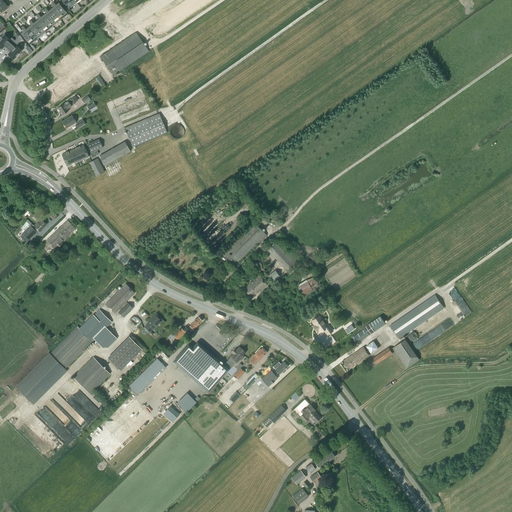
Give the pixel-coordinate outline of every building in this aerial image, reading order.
[(71,7),(65,0),(61,0),(68,9),(71,7)] [(194,0),(185,0),(189,4),(186,6),(190,12),(193,10),(191,8),(197,4),(194,0)] [(53,7),(62,18),(65,16),(56,5),(53,2),(51,4),(53,7)] [(56,5),(65,16),(68,14),(58,3),(56,5)] [(175,4),(171,8),(177,17),(182,14),(183,16),(186,14),(183,8),(180,10),(175,4)] [(51,9),(60,20),(62,18),(53,7),(51,9)] [(46,13),(55,24),(57,22),(48,11),(46,8),(44,10),(46,13)] [(171,8),(166,11),(171,18),(168,20),(172,25),(175,23),(173,21),(178,18),(177,17),(171,8)] [(48,11),(57,22),(60,20),(51,9),(48,11)] [(43,15),(52,26),(55,24),(46,13),(43,15)] [(38,19),(47,30),(50,28),(41,17),(38,14),(36,16),(38,19)] [(41,17),(50,28),(52,26),(43,15),(41,17)] [(157,17),(152,21),(158,30),(159,31),(164,28),(165,30),(168,28),(164,22),(161,24),(157,17)] [(36,21),(45,32),(47,30),(38,19),(36,21)] [(31,25),(40,36),(42,34),(33,23),(30,20),(28,22),(31,25)] [(33,23),(42,34),(45,32),(36,21),(33,23)] [(152,21),(147,24),(151,30),(148,32),(152,37),(155,35),(153,33),(158,30),(152,21)] [(28,27),(37,38),(40,36),(31,25),(28,27)] [(23,31),(32,42),(35,40),(26,29),(25,29),(23,26),(21,28),(23,31)] [(26,29),(35,40),(37,38),(28,27),(26,29)] [(137,29),(131,33),(138,44),(144,40),(145,42),(148,40),(145,35),(142,36),(137,29)] [(32,42),(23,31),(21,33),(30,45),(32,42)] [(10,39),(5,34),(2,38),(1,37),(0,38),(0,46),(3,49),(4,47),(7,49),(15,40),(12,38),(10,39)] [(110,35),(105,38),(111,47),(116,44),(110,35)] [(105,38),(101,42),(107,50),(111,47),(105,38)] [(17,57),(20,54),(19,54),(22,50),(17,45),(18,43),(15,40),(7,49),(10,52),(8,54),(14,59),(17,56),(17,57)] [(101,42),(97,45),(102,53),(107,50),(101,42)] [(97,45),(92,48),(98,56),(102,53),(97,45)] [(92,48),(88,51),(93,59),(98,56),(92,48)] [(88,51),(83,54),(89,62),(93,59),(88,51)] [(122,54),(117,57),(123,66),(128,62),(122,54)] [(117,57),(113,60),(118,69),(123,66),(117,57)] [(113,60),(108,63),(114,72),(118,69),(113,60)] [(108,63),(103,67),(109,75),(114,72),(108,63)] [(63,104),(57,108),(62,115),(68,111),(67,109),(76,103),(75,102),(77,100),(75,96),(72,98),(63,104)] [(132,147),(167,133),(159,114),(124,128),(132,147)] [(66,128),(76,123),(72,116),(62,121),(66,128)] [(78,128),(85,124),(82,120),(76,124),(78,128)] [(183,132),(183,131),(183,130),(182,128),(181,127),(180,126),(179,126),(178,125),(176,125),(175,126),(174,126),(173,127),(172,128),(171,130),(171,131),(171,132),(172,134),(173,135),(174,136),(175,136),(176,137),(178,137),(179,136),(180,136),(181,135),(182,134),(183,132)] [(102,147),(99,140),(87,144),(91,152),(102,147)] [(125,142),(120,144),(99,156),(105,166),(118,158),(121,156),(130,151),(125,142)] [(83,145),(72,150),(77,162),(81,160),(80,158),(83,156),(84,158),(87,157),(88,156),(83,145)] [(72,150),(62,155),(67,166),(71,164),(70,162),(73,160),(74,163),(77,162),(72,150)] [(95,176),(104,172),(97,158),(88,163),(95,176)] [(38,232),(46,224),(41,219),(34,226),(32,225),(30,227),(22,234),(28,240),(34,234),(35,234),(38,231),(38,232)] [(65,238),(75,229),(67,220),(46,241),(54,249),(57,246),(59,248),(61,248),(62,247),(62,245),(60,243),(65,238)] [(233,268),(266,235),(252,221),(219,254),(233,268)] [(289,273),(299,264),(277,240),(267,249),(289,273)] [(263,277),(269,271),(258,259),(255,254),(249,259),(252,263),(263,277)] [(251,298),(267,285),(259,275),(258,276),(258,277),(251,282),(250,282),(249,283),(249,284),(243,288),(251,298)] [(307,278),(295,286),(300,294),(312,286),(307,278)] [(125,306),(120,310),(118,312),(124,317),(132,308),(127,303),(126,302),(134,293),(125,284),(105,305),(114,313),(123,304),(125,306)] [(399,338),(444,307),(435,295),(390,326),(399,338)] [(48,353),(15,387),(27,399),(32,405),(66,371),(64,369),(94,339),(102,347),(108,347),(117,338),(106,327),(111,322),(99,310),(93,315),(93,314),(79,328),(77,326),(49,353),(48,353)] [(149,332),(152,329),(153,329),(161,321),(155,315),(147,323),(147,324),(144,327),(149,332)] [(327,335),(332,331),(328,326),(327,327),(319,315),(311,321),(316,328),(314,329),(317,332),(318,331),(319,332),(323,330),(327,335)] [(364,327),(369,335),(386,324),(381,316),(364,327)] [(194,329),(202,321),(198,317),(192,323),(190,326),(191,327),(189,329),(192,332),(194,330),(194,329)] [(177,339),(184,332),(180,328),(173,335),(177,339)] [(356,344),(369,335),(365,329),(352,338),(356,344)] [(120,371),(142,349),(130,338),(109,359),(120,371)] [(419,360),(405,339),(392,348),(406,368),(419,360)] [(366,346),(371,354),(379,348),(374,341),(366,346)] [(188,344),(175,360),(208,389),(226,368),(197,342),(192,348),(188,344)] [(231,357),(227,361),(233,365),(236,362),(239,359),(241,360),(244,357),(242,355),(245,352),(239,347),(236,350),(235,350),(232,353),(233,353),(230,357),(231,357)] [(348,370),(369,355),(363,347),(343,361),(348,370)] [(258,361),(267,352),(262,348),(260,350),(259,349),(254,355),(253,355),(249,360),(253,364),(257,360),(258,361)] [(372,367),(392,353),(388,348),(368,361),(372,367)] [(94,358),(74,378),(89,393),(109,373),(94,358)] [(278,362),(273,367),(275,369),(276,370),(278,372),(279,374),(288,366),(284,361),(281,364),(278,362)] [(234,375),(238,379),(245,372),(240,368),(234,375)] [(270,371),(257,384),(263,391),(277,378),(274,375),(278,372),(276,370),(273,374),(270,371)] [(249,388),(245,384),(237,392),(242,396),(249,388)] [(233,403),(240,395),(237,392),(230,399),(233,403)] [(281,405),(268,417),(262,423),(266,427),(272,422),(273,422),(286,410),(281,405)] [(315,423),(320,418),(313,410),(314,409),(310,405),(304,410),(303,409),(301,411),(303,414),(300,416),(305,421),(308,419),(307,418),(309,416),(315,423)] [(335,457),(329,449),(323,453),(324,453),(313,460),(319,468),(320,467),(319,466),(328,460),(329,461),(335,457)] [(297,484),(305,477),(300,471),(292,477),(297,484)] [(315,486),(321,482),(319,479),(321,477),(317,472),(310,477),(315,486)] [(293,496),(299,504),(308,496),(302,489),(293,496)]
